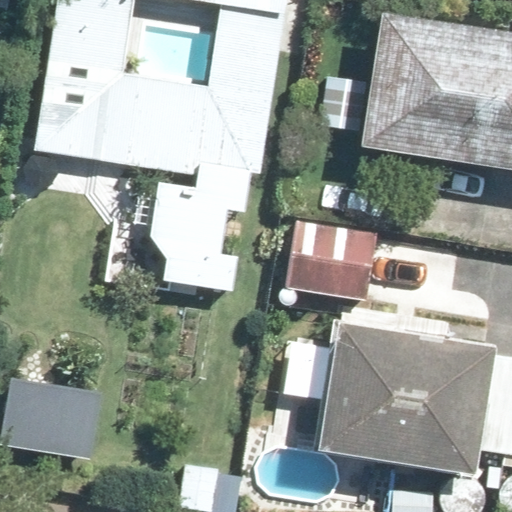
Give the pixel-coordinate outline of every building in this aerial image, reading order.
[(54,0),(30,145),(156,168),(145,230),(164,256),(160,276),(228,288),(234,255),(215,252),(223,205),(240,208),(247,167),(254,168),(282,0),(54,0)] [(511,22),(375,2),(354,139),(511,162),(511,22)] [(283,284),(353,293),(361,227),(291,218),(283,284)] [(511,354),(488,350),(489,341),(330,316),(308,448),(469,473),(473,445),(506,450),(511,412),(511,354)] [(214,477),(216,467),(178,462),(173,506),(222,511),(254,511),(257,498),(234,495),(235,480),(214,477)] [(388,511),(434,511),(436,488),(390,486),(388,511)]
